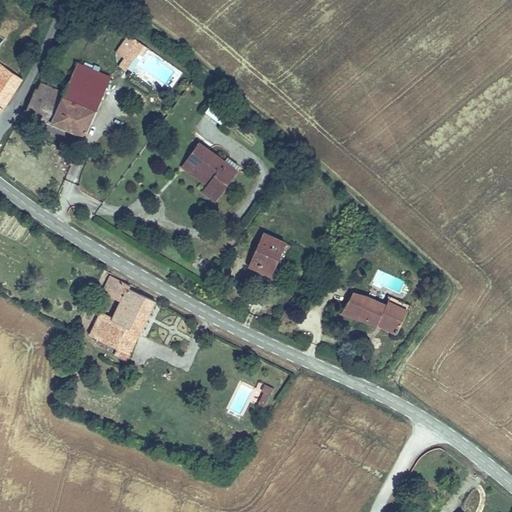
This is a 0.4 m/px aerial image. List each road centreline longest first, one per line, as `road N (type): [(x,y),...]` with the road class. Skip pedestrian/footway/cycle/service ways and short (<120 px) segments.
road 1 (tertiary): [(511,486),(426,420),(179,298),(0,183)]
road 2 (unclassified): [(57,24),(0,131)]
